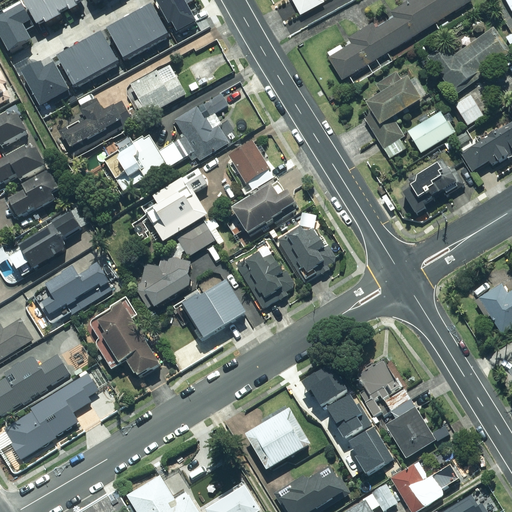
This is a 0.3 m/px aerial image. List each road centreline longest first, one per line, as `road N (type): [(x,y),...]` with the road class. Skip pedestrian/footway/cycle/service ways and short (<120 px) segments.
road 1 (residential): [(403,274),(23,511)]
road 2 (secondary): [(234,0),(403,274)]
road 3 (secondary): [(403,274),(511,451)]
road 4 (residential): [(511,208),(403,274)]
